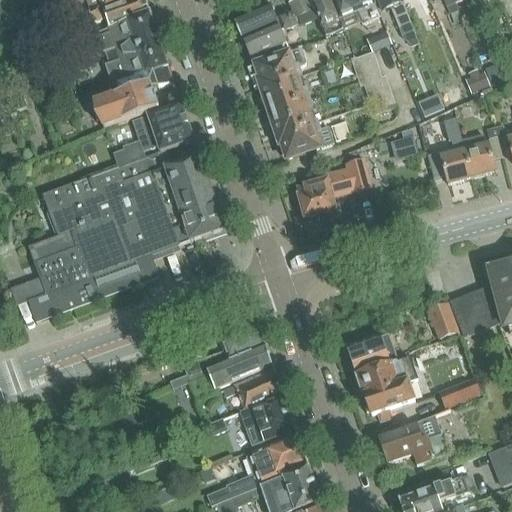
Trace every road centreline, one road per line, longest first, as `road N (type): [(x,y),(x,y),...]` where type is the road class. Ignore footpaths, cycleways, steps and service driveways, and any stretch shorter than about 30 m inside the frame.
road 1 (tertiary): [(278,276),(0,378)]
road 2 (residential): [(184,1),(278,276)]
road 3 (residential): [(361,511),(278,276)]
road 4 (tertiary): [(511,215),(278,276)]
